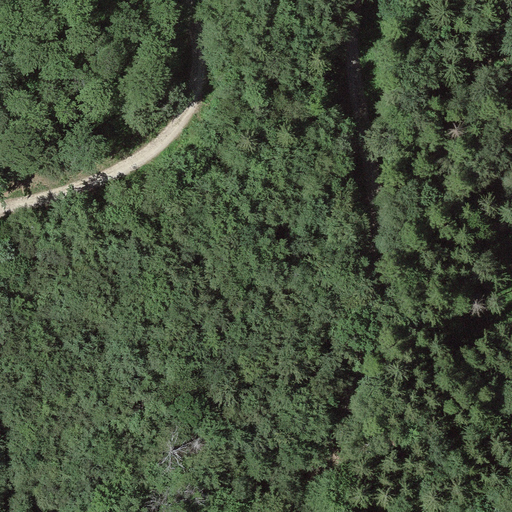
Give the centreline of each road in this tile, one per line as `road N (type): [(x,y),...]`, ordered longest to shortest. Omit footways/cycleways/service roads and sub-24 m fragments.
road 1 (track): [(306,511),(337,441),(377,293),(376,205),(354,61),(357,0)]
road 2 (track): [(0,208),(98,180),(175,128),(197,86),(188,0)]
